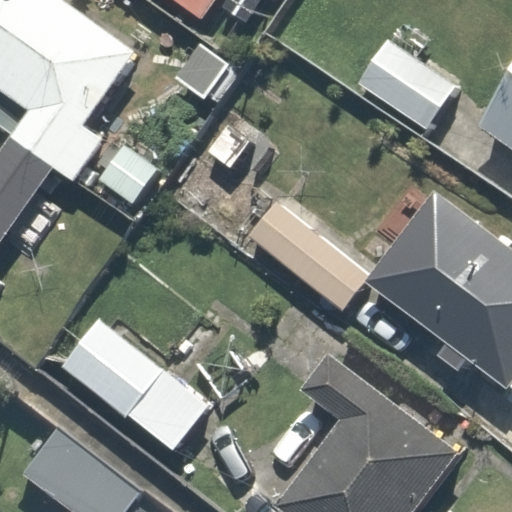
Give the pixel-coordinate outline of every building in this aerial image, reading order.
[(0,0),(0,89),(29,112),(9,139),(64,180),(156,59),(77,0),(0,0)] [(177,0),(209,22),(224,0),(177,0)] [(394,32),(355,86),(425,137),(464,83),(394,32)] [(209,39),(174,82),(213,114),(248,71),(209,39)] [(511,85),(479,139),(511,159),(511,85)] [(0,150),(0,265),(64,180),(9,139),(0,150)] [(132,140),(103,182),(141,208),(170,167),(132,140)] [(511,248),(440,194),(371,286),(511,392),(511,248)] [(282,195),(248,238),(342,314),(376,271),(282,195)] [(97,299),(53,348),(168,452),(212,403),(97,299)] [(348,426),(280,510),(282,511),(413,511),(461,453),(332,348),(300,387),(348,426)] [(56,433),(19,480),(60,511),(124,511),(137,497),(56,433)]
